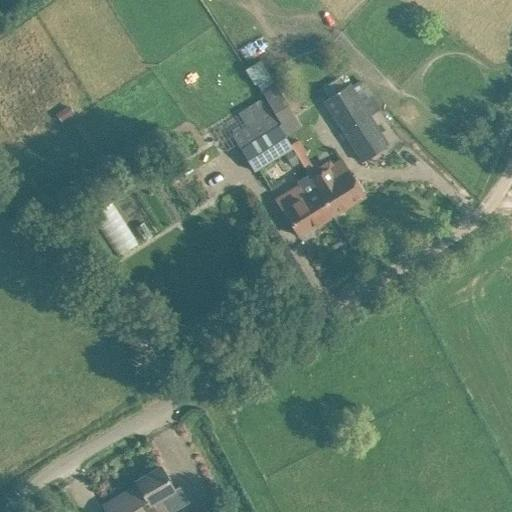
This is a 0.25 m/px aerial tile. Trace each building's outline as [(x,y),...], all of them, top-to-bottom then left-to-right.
[(246,68),(245,69),(254,84),(256,83),(268,75),(259,60),(246,68)] [(272,111),(271,112),(285,136),(301,125),(272,81),(260,89),(272,111)] [(387,141),(376,124),(351,83),(324,99),(360,158),(387,141)] [(292,147),(285,136),(271,112),(232,135),(254,171),(292,147)] [(348,169),(342,158),(309,177),(333,214),(364,194),(348,169)] [(305,196),(282,210),(298,235),(333,214),(309,177),(307,174),(296,181),(305,196)] [(202,511),(201,511),(170,511),(161,497),(174,490),(160,467),(136,481),(138,485),(147,501),(140,505),(144,511),(202,511)] [(144,511),(140,505),(147,501),(138,485),(104,506),(107,511),(144,511)]
